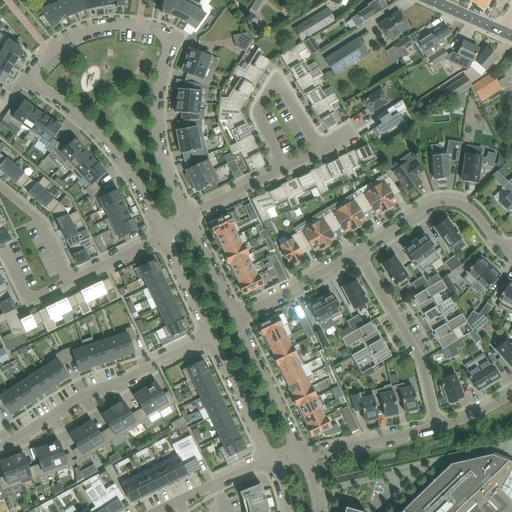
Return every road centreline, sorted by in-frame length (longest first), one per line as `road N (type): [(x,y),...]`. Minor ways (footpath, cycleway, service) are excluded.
road 1 (residential): [(183,217),(155,138),(163,36),(101,29),(49,51),(33,84),(98,131),(162,236)]
road 2 (residential): [(0,447),(83,395),(212,335)]
road 3 (unclassified): [(435,426),(420,358),(356,251)]
road 4 (residential): [(320,148),(278,77),(256,110),(283,168)]
road 5 (residential): [(507,251),(453,202),(356,251)]
road 6 (residential): [(300,457),(232,318)]
road 7 (residential): [(356,251),(232,318)]
road 8 (residential): [(300,457),(435,426)]
road 9 (residential): [(212,335),(269,457)]
road 10 (residential): [(157,511),(269,457)]
